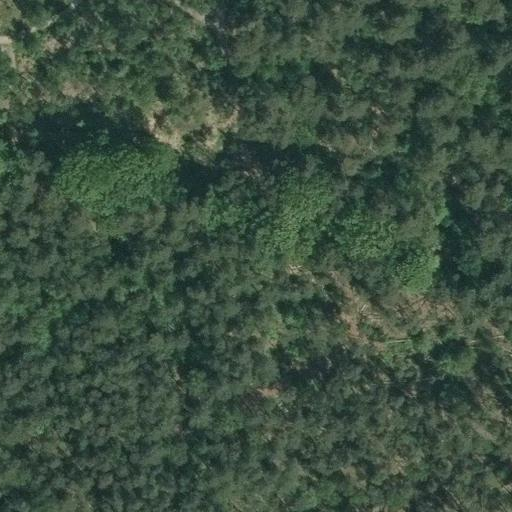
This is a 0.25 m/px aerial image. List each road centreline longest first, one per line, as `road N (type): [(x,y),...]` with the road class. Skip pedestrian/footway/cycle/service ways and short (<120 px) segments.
road 1 (track): [(511,281),(446,267),(400,241),(299,215)]
road 2 (track): [(0,144),(113,161),(206,191)]
